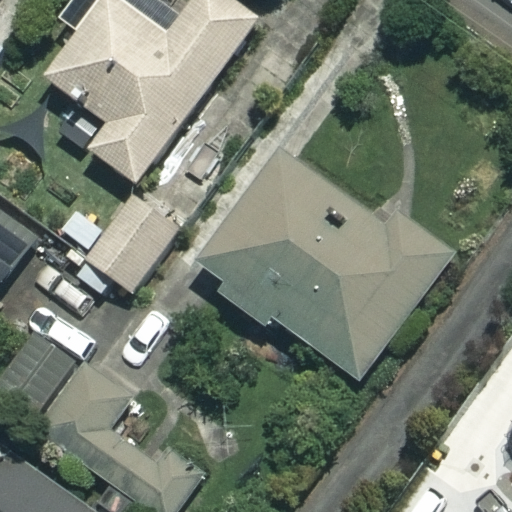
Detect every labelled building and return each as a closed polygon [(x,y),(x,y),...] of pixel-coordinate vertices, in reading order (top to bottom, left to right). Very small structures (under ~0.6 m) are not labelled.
[(225,0),(203,0),(198,8),(187,0),(135,0),(125,13),(111,2),(48,86),(112,134),(93,159),(138,193),(262,27),(225,0)] [(291,153),(203,275),(227,293),(215,310),(266,347),(278,330),(363,391),(451,269),(291,153)] [(181,236),(135,204),(90,268),(136,300),(181,236)] [(0,314),(47,251),(0,216),(0,314)] [(86,511),(0,455),(0,511),(86,511)]
